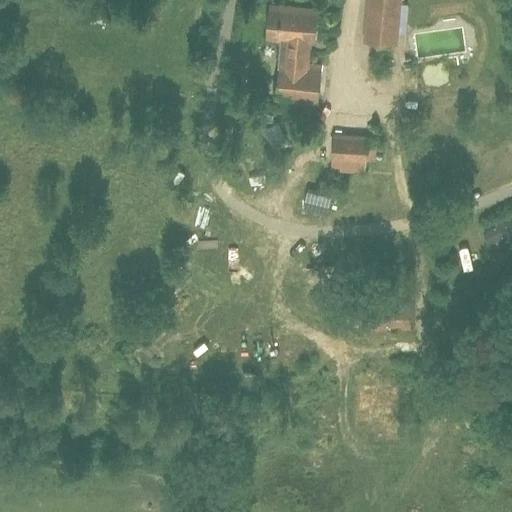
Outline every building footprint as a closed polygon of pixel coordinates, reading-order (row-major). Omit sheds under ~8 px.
[(369,0),(366,40),(397,43),(400,0),(369,0)] [(119,34),(127,6),(111,2),(103,30),(119,34)] [(281,37),(310,40),(314,40),(317,10),(271,5),(269,36),(281,37)] [(170,24),(146,17),(140,38),(164,45),(170,24)] [(449,43),(456,43),(456,52),(467,51),(466,28),(448,29),(449,43)] [(277,98),(317,102),(321,65),(308,64),(310,40),(281,37),(279,65),(280,65),(277,98)] [(432,90),(468,84),(463,53),(414,62),(419,96),(433,93),(432,90)] [(45,84),(66,90),(72,69),(51,63),(45,84)] [(84,96),(99,101),(105,84),(89,79),(84,96)] [(464,137),(481,130),(475,117),(458,124),(464,137)] [(487,148),(473,154),(465,131),(450,137),(464,175),(493,165),(487,148)] [(367,162),(368,138),(334,135),(333,159),(367,162)] [(298,224),(297,244),(317,245),(318,225),(298,224)] [(482,237),(468,242),(482,280),(496,275),(482,237)] [(358,251),(358,262),(384,260),(383,250),(358,251)] [(293,261),(290,283),(310,285),(313,263),(293,261)] [(376,305),(376,329),(415,329),(415,305),(376,305)] [(282,348),(303,370),(315,358),(294,336),(282,348)] [(0,346),(0,368),(8,370),(14,351),(0,346)] [(391,377),(354,377),(354,441),(354,446),(391,446),(391,441),(391,377)] [(465,411),(464,379),(449,379),(451,411),(465,411)] [(324,420),(331,445),(343,442),(336,416),(324,420)]
